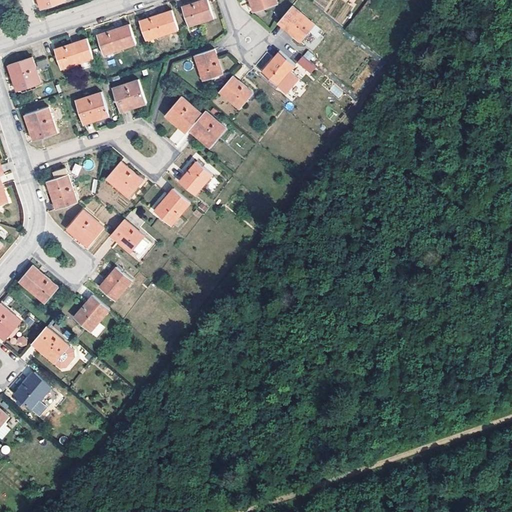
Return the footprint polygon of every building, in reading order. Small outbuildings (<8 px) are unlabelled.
[(214,0),(194,0),(187,3),(193,22),(218,13),(214,0)] [(296,1),(282,18),(302,35),(316,18),(296,1)] [(176,6),(144,17),(150,36),(182,25),(176,6)] [(133,20),(101,31),(108,51),(140,40),(133,20)] [(91,34),(59,45),(62,54),(65,65),(98,54),(91,34)] [(283,47),(266,66),(282,81),(300,62),(283,47)] [(216,48),(197,54),(206,80),(225,73),(216,48)] [(33,57),(9,65),(13,75),(17,74),(18,78),(14,80),(18,90),(41,82),(33,57)] [(237,72),(224,87),(244,105),(258,90),(237,72)] [(143,76),(117,84),(124,104),(137,100),(138,102),(139,103),(151,99),(143,76)] [(334,84),(329,91),(339,98),(344,91),(334,84)] [(106,88),(80,96),(87,117),(101,112),(102,115),(114,111),(106,88)] [(186,92),(170,111),(180,119),(183,116),(194,125),(198,121),(207,110),(186,92)] [(124,104),(125,108),(139,103),(138,102),(137,100),(124,104)] [(49,106),(25,114),(30,126),(33,125),(38,139),(58,132),(49,106)] [(210,106),(207,110),(198,121),(209,131),(206,135),(215,143),(231,124),(210,106)] [(102,115),(101,112),(87,117),(88,120),(102,115)] [(180,119),(191,129),(194,125),(183,116),(180,119)] [(194,125),(206,135),(209,131),(198,121),(194,125)] [(125,157),(111,174),(134,193),(148,176),(125,157)] [(201,157),(184,178),(200,190),(217,170),(201,157)] [(59,174),(51,177),(60,205),(81,199),(70,164),(57,168),(59,174)] [(178,184),(159,207),(176,221),(195,198),(178,184)] [(0,204),(10,201),(6,190),(1,191),(0,188),(0,204)] [(83,210),(67,229),(77,237),(79,233),(91,243),(104,228),(83,210)] [(125,219),(111,235),(133,252),(146,237),(125,219)] [(77,237),(89,247),(91,243),(79,233),(77,237)] [(37,262),(24,278),(50,300),(63,284),(37,262)] [(121,263),(104,283),(119,296),(137,276),(121,263)] [(97,291),(78,314),(94,328),(114,305),(97,291)] [(1,302),(0,302),(0,328),(9,336),(22,320),(1,302)] [(51,323),(36,340),(63,363),(71,362),(78,353),(78,346),(51,323)] [(96,337),(104,327),(99,323),(91,333),(96,337)] [(0,328),(0,334),(6,339),(9,336),(0,328)] [(12,394),(32,370),(27,366),(7,389),(12,394)] [(38,368),(19,391),(36,406),(55,383),(38,368)] [(0,406),(0,427),(10,415),(0,406)]
